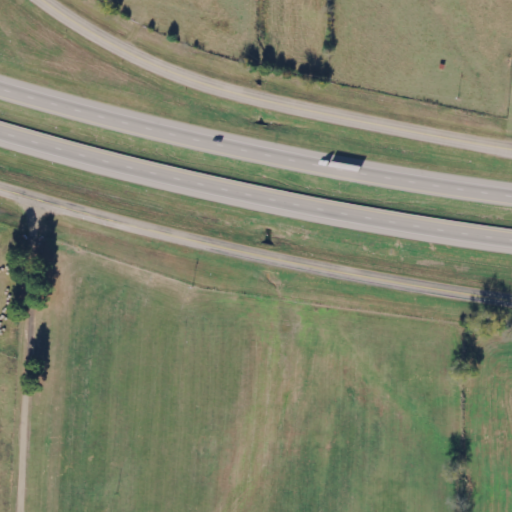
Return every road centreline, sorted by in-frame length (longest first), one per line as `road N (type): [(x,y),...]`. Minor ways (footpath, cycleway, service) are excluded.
road 1 (tertiary): [(511,299),(264,256),(0,183)]
road 2 (motorway): [(511,188),(305,156),(101,112),(0,80)]
road 3 (motorway): [(0,127),(385,217),(511,236)]
road 4 (tertiary): [(511,149),(213,89),(101,40),(41,0)]
